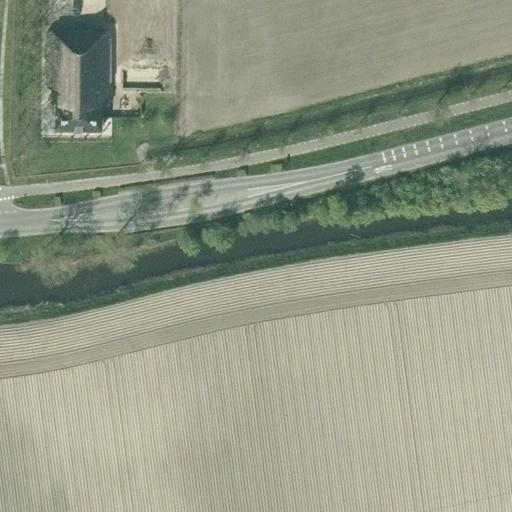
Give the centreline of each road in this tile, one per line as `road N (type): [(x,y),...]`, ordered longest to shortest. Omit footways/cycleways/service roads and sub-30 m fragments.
road 1 (primary): [(0,225),(92,225),(231,206),(283,185)]
road 2 (primary): [(283,185),(223,184),(0,224)]
road 3 (primary): [(511,130),(283,185)]
